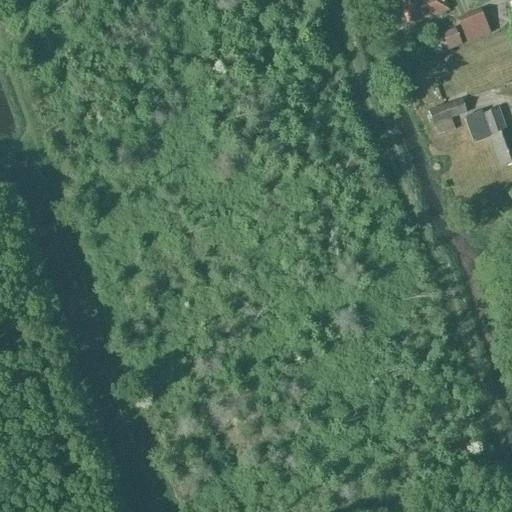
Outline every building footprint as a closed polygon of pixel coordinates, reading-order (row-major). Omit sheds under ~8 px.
[(394,26),(401,26),(407,24),(408,26),(448,11),(444,0),(398,0),(400,6),(394,8),(389,13),(390,20),(394,26)] [(490,34),(480,10),(457,20),(467,44),(490,34)] [(438,57),(460,46),(456,36),(448,39),(448,42),(435,48),(438,57)] [(461,101),(442,107),(446,120),(466,113),(461,101)] [(474,145),(490,139),(500,169),(511,165),(511,136),(510,131),(506,133),(498,110),(482,115),(481,112),(463,119),(474,145)]
